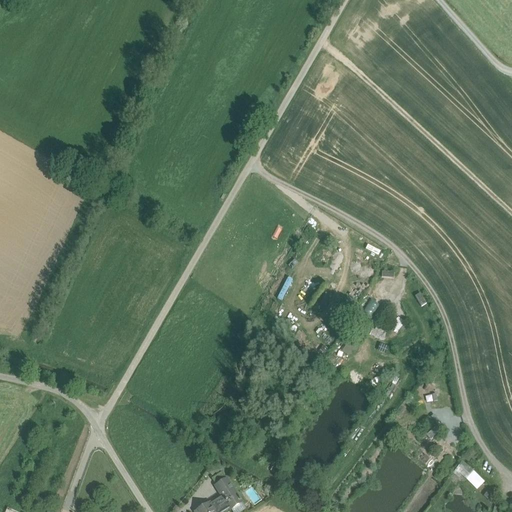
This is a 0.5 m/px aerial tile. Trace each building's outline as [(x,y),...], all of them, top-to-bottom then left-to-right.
[(315,255),(312,258),(316,261),(323,265),(328,257),(322,254),(320,258),(315,255)] [(316,261),(313,267),(328,277),(331,271),(323,265),(316,261)] [(347,278),(339,273),(332,283),(345,291),(349,286),(344,283),(347,278)] [(364,286),(369,277),(363,273),(358,282),(364,286)] [(368,327),(378,304),(369,300),(359,323),(368,327)] [(402,320),(395,315),(389,322),(392,325),(386,332),(390,335),(402,320)] [(373,333),(369,331),(366,336),(381,345),(384,339),(380,337),(383,331),(376,327),(373,333)] [(351,352),(344,347),(338,356),(345,361),(351,352)] [(378,347),(375,354),(383,358),(386,352),(378,347)] [(337,363),(328,357),(322,368),(330,373),(337,363)] [(429,407),(438,406),(436,394),(427,395),(429,407)] [(456,417),(453,400),(445,401),(448,419),(456,417)] [(431,440),(441,431),(436,426),(426,435),(431,440)] [(473,450),(464,460),(469,464),(478,454),(473,450)] [(474,474),(462,464),(454,474),(465,484),(474,474)] [(222,473),(212,480),(216,486),(226,480),(222,473)] [(216,486),(223,497),(233,491),(226,480),(216,486)] [(223,497),(230,508),(231,510),(241,504),(233,491),(223,497)] [(494,497),(489,492),(484,497),(490,502),(494,497)] [(224,511),(230,508),(223,497),(210,506),(213,511),(224,511)]
